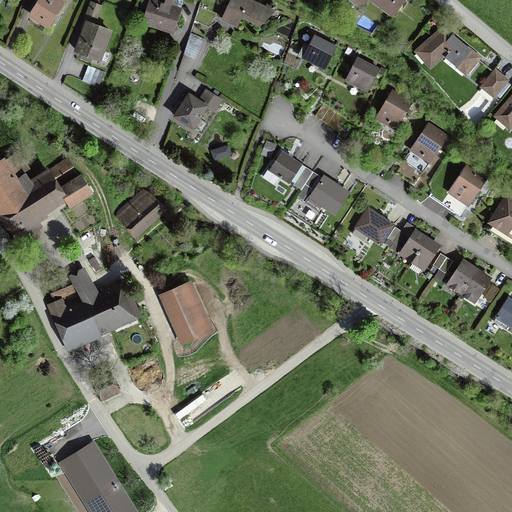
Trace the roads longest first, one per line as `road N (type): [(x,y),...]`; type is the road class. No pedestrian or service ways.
road 1 (secondary): [(370,300),(0,61)]
road 2 (residential): [(370,300),(142,471)]
road 3 (residential): [(278,115),(511,273)]
road 4 (residential): [(0,239),(60,349),(142,471)]
road 5 (secondary): [(511,388),(370,300)]
